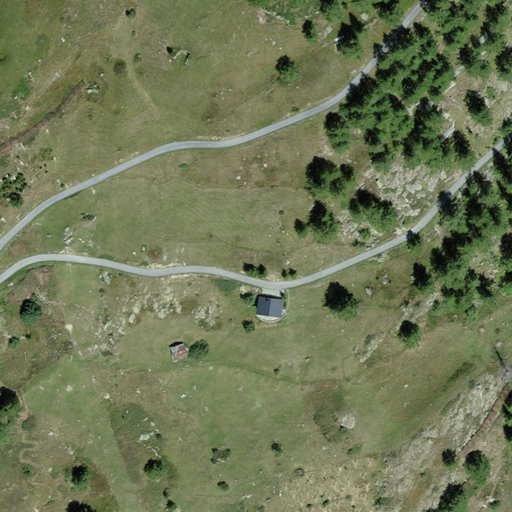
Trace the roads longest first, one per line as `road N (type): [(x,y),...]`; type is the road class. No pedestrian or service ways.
road 1 (residential): [(511,135),(406,236),(301,281),(276,285),(207,269),(150,272),(58,257),(28,260),(0,279)]
road 2 (residential): [(0,244),(50,201),(148,154),(236,141),(324,105),(425,0)]
